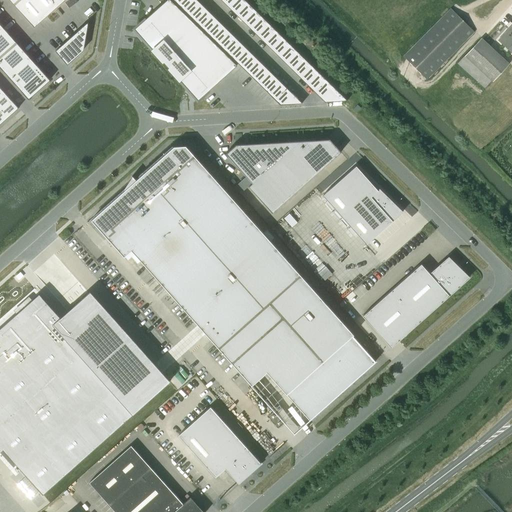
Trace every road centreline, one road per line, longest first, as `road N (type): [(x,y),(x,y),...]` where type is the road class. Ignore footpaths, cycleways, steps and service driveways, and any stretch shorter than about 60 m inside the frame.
road 1 (unclassified): [(253,511),(500,290),(505,276),(345,117),(157,122)]
road 2 (unknown): [(61,209),(272,440)]
road 3 (unclassified): [(157,122),(0,263)]
road 4 (unknown): [(96,511),(83,479),(137,438),(211,511)]
road 5 (secondary): [(511,412),(386,511)]
road 6 (unclassified): [(0,161),(107,67)]
road 7 (secondary): [(405,511),(511,429)]
